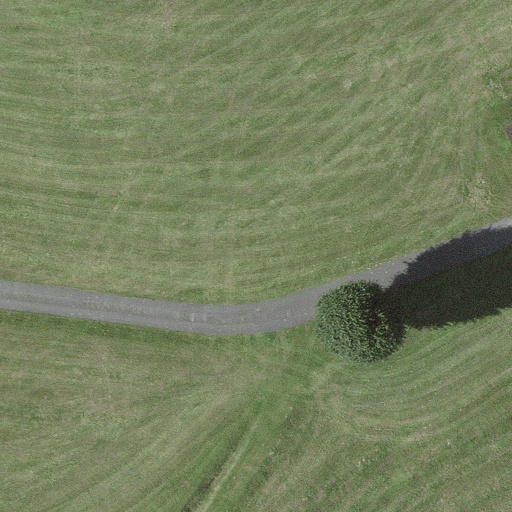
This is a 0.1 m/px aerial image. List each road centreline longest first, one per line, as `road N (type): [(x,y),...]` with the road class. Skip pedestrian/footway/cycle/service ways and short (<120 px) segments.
road 1 (track): [(212,511),(282,392),(285,351),(274,319),(200,322),(0,297)]
road 2 (track): [(511,236),(274,319)]
